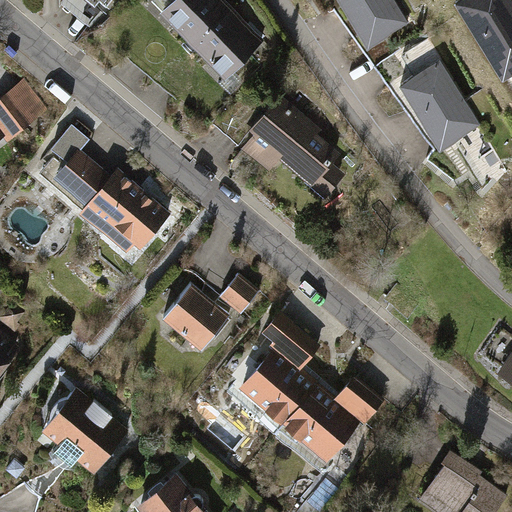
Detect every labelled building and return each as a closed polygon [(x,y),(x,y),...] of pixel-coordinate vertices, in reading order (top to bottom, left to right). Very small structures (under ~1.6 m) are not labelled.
[(194,43),(231,8),(223,0),(174,0),(163,11),(194,43)] [(406,18),(394,0),(334,0),(365,45),(406,18)] [(511,10),(505,0),(461,0),(453,5),(501,81),(511,73),(511,10)] [(225,75),(262,40),(231,8),(194,43),(225,75)] [(439,59),(397,84),(436,150),(479,125),(439,59)] [(0,97),(0,134),(4,132),(8,138),(46,108),(24,79),(0,97)] [(344,145),(283,94),(253,128),(259,133),(247,146),(273,167),(284,153),(329,191),(347,170),(333,157),(344,145)] [(113,171),(94,154),(70,183),(88,198),(81,206),(134,251),(171,207),(119,164),(113,171)] [(258,286),(240,271),(224,291),(242,306),(258,286)] [(229,307),(193,278),(164,314),(201,343),(229,307)] [(398,285),(386,299),(407,317),(419,303),(398,285)] [(264,409),(280,426),(317,382),(298,367),(317,344),(291,322),(293,319),(282,310),(265,329),(277,339),(273,343),(275,346),(241,385),(266,407),(264,409)] [(0,369),(22,341),(0,323),(0,369)] [(511,356),(501,371),(511,379),(511,356)] [(317,382),(280,426),(299,438),(301,436),(326,457),(360,417),(363,420),(381,398),(355,376),(336,398),(317,382)] [(133,427),(79,383),(45,426),(99,470),(133,427)] [(446,511),(492,511),(507,491),(481,473),(484,468),(457,449),(424,497),(446,511)] [(210,511),(179,473),(142,503),(149,511),(210,511)]
